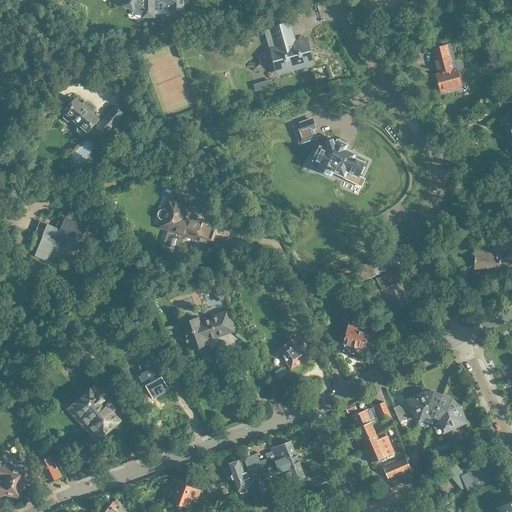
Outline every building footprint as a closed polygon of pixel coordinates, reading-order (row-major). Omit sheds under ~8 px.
[(72,0),(70,0),(68,5),(73,8),(76,2),(72,0)] [(124,0),(124,2),(122,6),(133,12),(135,9),(142,13),(142,18),(155,18),(155,12),(169,12),(169,18),(185,18),(184,5),(183,5),(183,0),(124,0)] [(269,28),(269,29),(264,30),(277,75),(301,68),(302,68),(314,65),(306,38),(295,41),(290,23),(269,28)] [(182,42),(185,50),(192,47),(190,40),(182,42)] [(450,43),(437,47),(443,70),(442,71),(443,72),(436,74),(440,91),(450,88),(450,90),(463,87),(458,71),(461,70),(464,66),(462,62),(459,60),(455,61),(450,43)] [(67,79),(74,76),(70,68),(63,71),(67,79)] [(272,78),(253,83),(255,90),(273,86),(272,78)] [(65,111),(64,112),(65,113),(65,112),(66,113),(64,115),(64,118),(68,121),(70,121),(73,119),(80,125),(78,127),(78,130),(82,134),(85,133),(87,131),(87,132),(88,132),(89,131),(88,131),(95,123),(98,125),(96,127),(106,136),(125,114),(114,106),(101,122),(98,120),(99,119),(99,118),(93,113),(94,112),(84,103),(82,104),(76,99),(76,98),(75,99),(65,111)] [(315,128),(312,119),(301,123),(301,125),(295,128),(300,143),(315,138),(312,129),(315,128)] [(346,145),(338,141),(336,145),(334,144),(332,141),(327,143),(329,146),(327,151),(320,148),(320,149),(316,150),(313,156),(315,158),(314,160),(321,163),(319,168),(320,168),(320,172),(327,175),(330,173),(331,174),(333,171),(334,171),(344,176),(347,171),(358,176),(359,174),(362,174),(365,168),(363,165),(364,163),(359,161),(359,160),(357,159),(356,159),(353,158),(355,154),(344,149),(346,145)] [(161,219),(161,220),(166,222),(163,229),(168,230),(161,249),(176,254),(183,235),(196,240),(197,236),(212,241),(217,226),(201,220),(200,224),(183,218),(188,207),(168,199),(164,209),(163,209),(162,209),(161,209),(160,210),(159,211),(158,211),(158,212),(158,213),(158,214),(158,216),(158,217),(159,218),(160,219),(161,219)] [(86,227),(65,217),(60,229),(47,224),(42,236),(34,256),(48,262),(56,242),(73,250),(78,239),(79,238),(82,239),(86,241),(89,234),(93,236),(98,224),(89,220),(86,227)] [(490,252),(475,252),(474,267),(490,268),(490,270),(500,271),(500,269),(508,270),(511,267),(511,258),(506,262),(501,262),(501,257),(502,257),(502,254),(507,254),(508,238),(491,236),(490,252)] [(384,262),(373,264),(375,273),(386,271),(384,262)] [(356,268),(361,281),(375,276),(370,263),(356,268)] [(409,302),(399,281),(393,284),(388,273),(377,278),(383,290),(387,289),(395,309),(409,302)] [(366,292),(369,299),(376,296),(373,289),(366,292)] [(288,322),(296,317),(285,301),(274,307),(284,323),(287,321),(288,322)] [(225,333),(233,330),(226,310),(218,313),(219,317),(200,324),(198,319),(182,324),(187,340),(187,342),(188,341),(191,349),(195,348),(197,349),(203,347),(204,345),(207,344),(205,337),(224,330),(225,333)] [(343,351),(353,353),(355,345),(358,346),(358,347),(365,349),(369,333),(374,334),(375,329),(359,325),(361,318),(350,315),(346,314),(344,315),(341,324),(349,326),(344,343),(345,344),(343,351)] [(278,347),(291,369),(302,362),(303,363),(311,358),(297,336),(287,342),(284,343),(278,347)] [(146,385),(153,398),(169,389),(162,376),(164,375),(158,364),(142,373),(142,374),(139,376),(138,374),(136,375),(140,383),(142,382),(144,386),(146,385)] [(87,429),(85,431),(93,439),(118,417),(113,411),(116,408),(118,407),(114,403),(109,397),(106,400),(105,398),(103,396),(106,394),(104,391),(106,390),(99,381),(69,408),(87,429)] [(432,393),(426,396),(425,396),(428,402),(427,404),(426,404),(420,420),(418,421),(420,423),(423,422),(424,420),(428,421),(430,416),(434,418),(442,396),(433,393),(432,393)] [(409,400),(418,421),(420,420),(426,404),(427,404),(428,402),(425,396),(426,396),(422,394),(409,400)] [(451,400),(442,396),(434,418),(438,420),(436,424),(440,426),(440,428),(441,432),(444,430),(443,429),(445,426),(450,413),(448,412),(449,410),(455,407),(452,401),(451,400)] [(348,411),(356,409),(354,402),(346,405),(348,411)] [(379,413),(382,420),(383,422),(391,418),(384,402),(376,406),(379,413)] [(393,408),(399,421),(407,418),(401,404),(393,408)] [(357,427),(375,420),(380,418),(379,415),(376,416),(372,407),(370,409),(370,408),(367,409),(366,406),(363,408),(364,410),(352,416),(357,427)] [(443,429),(444,430),(464,421),(459,408),(455,407),(449,410),(448,412),(450,413),(445,426),(443,429)] [(375,420),(357,427),(365,447),(370,445),(367,439),(377,434),(372,424),(376,422),(375,420)] [(370,445),(365,447),(372,463),(395,452),(387,435),(379,439),(377,434),(367,439),(370,445)] [(432,450),(436,458),(461,446),(460,445),(462,445),(460,441),(459,441),(458,440),(446,446),(445,444),(432,450)] [(271,462),(295,452),(291,441),(271,449),(272,451),(266,454),(268,459),(260,462),(257,454),(245,458),(249,471),(271,462)] [(413,466),(421,462),(416,451),(409,454),(406,456),(411,467),(413,466)] [(300,465),(295,452),(271,462),(274,470),(273,471),(272,470),(262,474),(264,480),(281,473),(281,472),(300,465)] [(55,479),(62,476),(52,455),(38,462),(48,483),(55,479)] [(384,468),(388,478),(410,468),(406,458),(384,468)] [(245,487),(251,485),(247,472),(244,473),(240,460),(227,464),(236,490),(239,489),(241,493),(247,491),(245,487)] [(466,487),(467,489),(492,478),(488,471),(485,465),(464,475),(451,460),(443,468),(462,489),(466,487)] [(28,467),(1,462),(0,468),(0,494),(0,495),(1,493),(20,497),(22,489),(26,487),(27,482),(25,480),(26,475),(28,467)] [(281,472),(281,473),(283,479),(279,481),(283,490),(289,487),(288,483),(305,476),(300,465),(281,472)] [(389,481),(392,487),(414,477),(412,471),(412,469),(410,469),(410,472),(389,481)] [(259,494),(262,503),(267,502),(264,493),(267,492),(263,480),(255,483),(258,495),(259,494)] [(198,498),(201,490),(178,481),(175,490),(172,489),(169,497),(172,497),(170,501),(188,508),(193,496),(198,498)] [(126,511),(121,508),(123,504),(116,499),(114,503),(113,502),(105,511),(126,511)]
